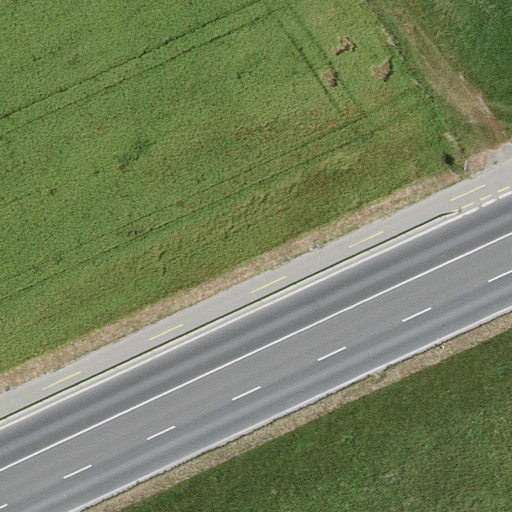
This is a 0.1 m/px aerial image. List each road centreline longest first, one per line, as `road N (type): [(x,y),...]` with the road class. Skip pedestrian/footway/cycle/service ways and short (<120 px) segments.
road 1 (secondary): [(0,489),(511,252)]
road 2 (track): [(511,161),(406,0)]
